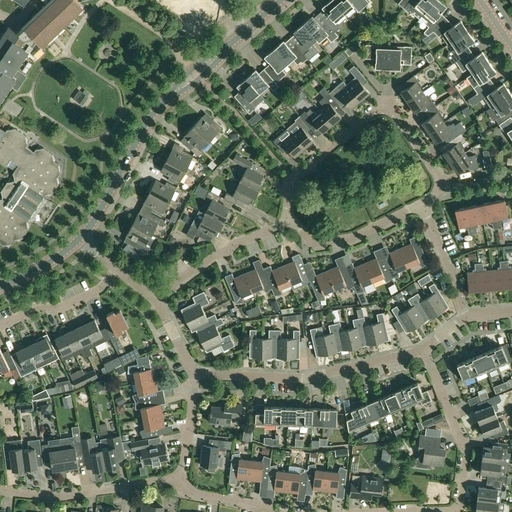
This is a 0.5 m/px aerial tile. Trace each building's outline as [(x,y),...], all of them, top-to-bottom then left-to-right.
[(12,75),(25,55),(29,57),(40,44),(42,46),(49,40),(47,38),(55,30),(57,32),(69,21),(67,19),(75,11),(77,13),(83,7),(76,0),(54,0),(49,6),(48,5),(42,11),(42,12),(29,25),(27,25),(25,27),(23,25),(16,31),(19,33),(8,26),(0,38),(0,242),(4,246),(11,244),(15,239),(22,238),(28,228),(27,221),(44,195),(52,194),(59,184),(57,177),(60,172),(59,164),(54,161),(53,154),(14,128),(6,129),(0,125),(0,100),(15,78),(12,75)] [(153,0),(174,13),(182,0),(153,0)] [(331,0),(322,8),(323,10),(331,19),(326,23),(335,33),(339,29),(335,23),(344,15),(331,0)] [(347,0),(331,0),(344,15),(354,7),(358,13),(363,8),(356,0),(351,0),(349,2),(347,0)] [(356,0),(363,8),(368,4),(364,0),(356,0)] [(401,0),(398,5),(403,9),(410,0),(401,0)] [(416,0),(410,0),(403,9),(409,14),(410,12),(412,10),(421,18),(435,0),(419,0),(419,2),(416,0)] [(437,0),(435,0),(421,18),(427,22),(425,24),(429,28),(433,32),(437,29),(445,24),(448,21),(440,13),(446,7),(437,0)] [(311,17),(302,24),(315,40),(324,32),(326,34),(329,37),(334,33),(331,29),(325,22),(318,14),(313,19),(311,17)] [(374,23),(370,18),(366,21),(370,26),(374,23)] [(433,32),(430,35),(433,38),(436,35),(439,37),(440,35),(447,44),(450,42),(467,30),(460,21),(453,26),(448,21),(445,24),(437,29),(433,32)] [(295,35),(290,39),(307,59),(308,60),(318,52),(311,43),(315,40),(302,24),(293,33),(295,35)] [(448,51),(447,59),(449,60),(452,64),(456,61),(467,54),(470,51),(467,46),(474,41),(474,40),(467,30),(450,42),(455,48),(450,51),(448,51)] [(283,41),(273,49),(287,65),(292,60),(296,65),(300,62),(302,64),(307,59),(290,39),(285,43),(283,41)] [(375,68),(388,69),(388,49),(373,49),(374,45),(365,45),(365,59),(375,60),(375,68)] [(351,46),(345,52),(349,56),(355,51),(351,46)] [(388,49),(388,69),(400,69),(400,60),(411,61),(412,47),(404,47),(404,50),(388,49)] [(270,64),(263,70),(271,78),(275,83),(285,74),(281,69),(287,65),(273,49),(264,57),(270,64)] [(456,61),(463,71),(468,67),(472,73),(489,62),(482,51),(470,59),(467,54),(456,61)] [(424,56),(429,63),(434,59),(429,53),(424,56)] [(476,79),(471,83),(477,92),(491,83),(488,78),(496,72),(489,62),(472,73),(476,79)] [(255,71),(246,78),(259,93),(267,85),(272,91),(277,86),(275,83),(271,78),(263,70),(258,74),(255,71)] [(407,88),(400,92),(407,102),(422,91),(420,88),(422,86),(414,75),(403,82),(407,88)] [(348,87),(360,101),(369,93),(355,77),(350,81),(352,84),(348,87)] [(240,91),(234,97),(249,114),(255,108),(254,107),(258,103),(253,98),(259,93),(246,78),(236,87),(240,91)] [(343,82),(329,93),(340,106),(345,102),(350,109),(360,101),(348,87),(343,82)] [(476,94),(472,96),(475,101),(479,98),(480,99),(487,94),(494,104),(510,93),(503,83),(495,89),(491,83),(477,92),(476,94)] [(453,86),(447,90),(450,94),(456,90),(453,86)] [(293,107),(306,95),(300,89),(287,100),(293,107)] [(79,91),(73,99),(82,106),(88,97),(87,97),(82,93),(79,91)] [(422,91),(407,102),(417,117),(435,105),(428,95),(425,96),(422,91)] [(453,95),(456,100),(461,96),(458,91),(453,95)] [(329,93),(319,101),(322,105),(324,108),(320,111),(331,125),(340,117),(346,113),(340,106),(329,93)] [(491,108),(486,111),(492,120),(494,119),(498,124),(502,122),(509,117),(511,115),(511,95),(510,93),(494,104),(490,107),(491,108)] [(435,105),(417,117),(421,122),(428,132),(443,122),(441,118),(442,117),(438,110),(435,105)] [(304,111),(299,115),(309,127),(310,128),(317,137),(331,125),(320,111),(316,114),(309,110),(305,113),(304,111)] [(344,115),(353,125),(357,122),(348,111),(344,115)] [(293,124),(287,129),(303,148),(312,141),(306,134),(310,128),(309,127),(299,115),(294,119),(296,121),(293,124)] [(201,117),(193,126),(209,141),(213,136),(217,139),(220,135),(218,133),(223,129),(213,120),(209,124),(201,117)] [(502,122),(498,124),(503,131),(511,144),(511,143),(511,120),(509,117),(502,122)] [(443,122),(428,132),(435,143),(443,138),(446,143),(460,133),(464,130),(459,123),(457,124),(456,122),(446,126),(443,122)] [(184,136),(185,136),(192,143),(188,147),(198,156),(202,152),(200,150),(209,141),(193,126),(184,136)] [(282,133),(272,141),(282,152),(287,148),(294,156),(303,148),(287,129),(282,133)] [(460,133),(446,143),(439,148),(449,163),(464,152),(462,149),(464,147),(463,147),(467,144),(460,133)] [(172,149),(166,160),(193,174),(194,171),(187,167),(193,156),(183,150),(181,153),(172,149)] [(475,155),(467,157),(464,152),(449,163),(456,173),(467,166),(470,170),(478,169),(475,155)] [(236,155),(233,161),(247,168),(240,182),(258,191),(264,178),(258,175),(259,174),(249,169),(252,163),(236,155)] [(490,158),(484,159),(483,160),(484,167),(485,167),(492,166),(490,158)] [(166,160),(160,171),(169,176),(167,179),(177,185),(184,173),(191,177),(193,174),(166,160)] [(208,165),(212,170),(217,165),(212,161),(208,165)] [(201,171),(198,176),(203,179),(206,174),(201,171)] [(155,180),(150,191),(176,205),(177,203),(170,199),(176,187),(166,181),(164,185),(155,180)] [(240,182),(232,196),(226,193),(223,198),(233,203),(236,198),(244,202),(245,201),(251,204),(258,191),(240,182)] [(216,185),(214,190),(222,194),(224,189),(216,185)] [(150,191),(143,202),(152,207),(151,210),(161,216),(167,205),(174,208),(176,205),(150,191)] [(185,191),(182,197),(187,200),(190,194),(185,191)] [(205,214),(223,223),(230,209),(216,201),(219,196),(208,191),(206,196),(212,199),(205,214)] [(504,200),(491,203),(497,229),(501,228),(500,223),(502,222),(502,220),(508,219),(504,200)] [(491,203),(479,206),(482,224),(488,223),(489,225),(491,225),(493,230),(497,229),(491,203)] [(479,205),(467,208),(473,234),(477,233),(475,228),(478,228),(478,225),(482,224),(479,205)] [(473,234),(467,208),(454,210),(458,229),(464,228),(464,230),(466,230),(468,235),(473,234)] [(138,213),(132,224),(151,234),(157,223),(163,226),(164,223),(162,219),(150,213),(147,218),(138,213)] [(188,214),(182,226),(189,230),(186,235),(192,239),(195,234),(210,242),(212,236),(216,238),(223,223),(205,214),(201,221),(195,218),(188,214)] [(127,236),(124,241),(144,252),(148,255),(151,254),(153,250),(147,247),(145,245),(151,234),(132,224),(126,235),(127,236)] [(176,238),(171,236),(168,241),(173,244),(176,238)] [(399,249),(407,267),(417,264),(420,269),(427,263),(416,236),(409,239),(412,247),(408,248),(406,246),(399,249)] [(169,251),(171,254),(178,252),(177,248),(171,245),(170,247),(169,251)] [(393,255),(383,259),(391,278),(399,278),(399,271),(407,267),(399,249),(392,252),(393,255)] [(129,257),(135,261),(138,258),(133,253),(129,257)] [(289,264),(283,266),(290,285),(299,281),(303,286),(309,281),(306,274),(298,254),(292,257),(294,264),(290,265),(289,264)] [(371,261),(364,263),(372,282),(381,278),(385,283),(386,282),(391,295),(397,291),(391,278),(383,259),(372,263),(371,261)] [(497,270),(491,270),(493,289),(505,288),(503,261),(499,262),(499,267),(497,267),(497,270)] [(507,261),(503,261),(505,288),(511,287),(511,268),(511,269),(510,266),(508,266),(507,261)] [(344,266),(353,286),(355,292),(362,292),(362,286),(372,282),(364,263),(357,266),(358,269),(354,271),(351,263),(344,266)] [(482,263),(478,264),(480,290),(493,289),(491,270),(486,271),(485,268),(483,268),(482,263)] [(480,290),(478,264),(474,264),(474,269),(471,270),(472,272),(466,273),(468,292),(480,290)] [(271,289),(273,292),(274,296),(280,295),(280,289),(290,285),(283,266),(276,269),(276,271),(272,273),(269,266),(263,269),(271,289)] [(333,268),(326,271),(333,289),(342,285),(347,290),(353,286),(344,266),(334,270),(333,268)] [(251,272),(245,274),(252,293),(261,289),(265,294),(271,289),(263,269),(252,273),(251,272)] [(313,271),(306,274),(309,281),(317,300),(323,300),(323,293),(333,289),(326,271),(319,274),(320,276),(315,278),(313,271)] [(252,293),(245,274),(238,277),(238,279),(234,280),(231,273),(224,276),(235,303),(242,302),(241,297),(252,293)] [(428,274),(417,280),(421,286),(432,279),(428,274)] [(407,287),(412,295),(418,291),(413,283),(407,287)] [(433,294),(428,297),(438,314),(449,307),(434,283),(429,286),(433,294)] [(180,309),(186,320),(204,312),(201,306),(209,302),(203,291),(192,296),(195,302),(180,309)] [(273,292),(265,295),(268,302),(276,299),(274,296),(273,292)] [(418,293),(413,296),(427,320),(438,314),(428,297),(422,300),(418,293)] [(412,307),(407,310),(417,327),(427,320),(413,296),(408,299),(412,307)] [(417,327),(407,310),(401,313),(397,306),(391,309),(406,333),(417,327)] [(109,319),(103,322),(105,327),(110,338),(112,342),(119,339),(117,334),(123,331),(122,329),(128,326),(120,310),(114,313),(113,311),(106,314),(109,319)] [(191,332),(196,330),(217,319),(214,314),(207,317),(204,312),(186,320),(191,332)] [(320,320),(319,312),(312,314),(314,322),(320,320)] [(354,328),(348,329),(352,348),(364,346),(358,318),(357,312),(351,313),(354,328)] [(378,323),(372,324),(376,343),(388,341),(382,313),(376,314),(378,323)] [(196,330),(201,341),(218,332),(216,327),(223,323),(221,317),(196,330)] [(376,343),(372,324),(366,325),(364,317),(358,318),(364,346),(376,343)] [(95,320),(84,325),(92,340),(95,346),(110,338),(105,327),(100,330),(95,320)] [(340,322),(334,323),(340,351),(352,348),(348,329),(342,331),(340,322)] [(330,333),(324,335),(328,354),(340,351),(334,323),(328,325),(330,333)] [(84,325),(75,329),(82,345),(88,356),(92,354),(89,349),(95,346),(92,340),(84,325)] [(328,354),(324,335),(318,336),(316,328),(310,329),(316,356),(328,354)] [(75,329),(65,334),(75,354),(81,352),(84,358),(88,356),(82,345),(75,329)] [(249,357),(262,357),(262,339),(256,338),(256,330),(250,329),(249,357)] [(262,357),(274,358),(275,330),(269,330),(268,339),(262,339),(262,357)] [(275,330),(274,358),(287,358),(287,339),(281,339),(281,330),(275,330)] [(299,358),(300,330),(294,330),(293,339),(287,339),(287,358),(299,358)] [(218,332),(201,341),(206,352),(220,345),(223,351),(234,345),(229,334),(221,338),(218,332)] [(47,334),(36,339),(37,342),(36,342),(46,364),(58,358),(47,334)] [(65,334),(55,339),(62,354),(60,355),(63,360),(75,354),(65,334)] [(36,342),(26,347),(36,368),(46,364),(36,342)] [(511,356),(508,343),(490,351),(497,367),(511,360),(511,356)] [(11,355),(20,374),(21,376),(36,368),(26,347),(11,355)] [(0,369),(2,369),(3,371),(9,368),(13,377),(20,374),(11,355),(10,353),(8,350),(2,352),(0,348),(0,369)] [(490,351),(478,356),(486,372),(497,367),(490,351)] [(123,364),(130,361),(126,354),(120,357),(123,364)] [(128,366),(127,373),(134,374),(136,383),(155,379),(154,373),(152,373),(149,362),(148,356),(136,358),(138,364),(128,366)] [(478,356),(468,361),(475,377),(486,372),(478,356)] [(112,368),(115,367),(112,360),(103,364),(105,367),(107,372),(111,370),(113,370),(112,368)] [(475,377),(468,361),(456,365),(463,382),(475,377)] [(122,365),(116,368),(119,374),(125,371),(122,365)] [(94,370),(84,374),(88,382),(98,377),(94,370)] [(84,374),(73,380),(76,387),(88,382),(84,374)] [(138,393),(132,395),(135,402),(164,396),(174,394),(173,387),(157,390),(155,379),(136,383),(137,393),(138,393)] [(511,379),(503,383),(506,389),(511,386),(511,379)] [(59,392),(63,391),(71,390),(74,389),(69,380),(55,383),(57,386),(59,392)] [(105,389),(103,381),(96,382),(97,390),(105,389)] [(417,382),(406,387),(413,404),(420,401),(422,404),(431,400),(427,390),(421,393),(417,382)] [(57,386),(46,389),(49,394),(59,392),(57,386)] [(406,387),(395,392),(402,408),(413,404),(406,387)] [(485,388),(480,390),(485,400),(489,399),(485,388)] [(31,397),(32,401),(35,400),(38,399),(50,397),(49,394),(46,389),(31,397)] [(88,397),(81,392),(78,397),(86,401),(88,397)] [(402,408),(395,392),(384,396),(391,413),(402,408)] [(118,405),(126,401),(123,395),(115,399),(118,405)] [(480,410),(474,412),(479,424),(496,417),(494,412),(497,411),(498,408),(497,404),(501,402),(498,395),(489,399),(485,400),(481,402),(477,403),(480,410)] [(72,406),(70,396),(63,397),(65,408),(72,406)] [(141,409),(143,419),(162,415),(160,404),(165,403),(164,396),(135,402),(135,409),(141,409)] [(384,396),(373,401),(380,418),(382,424),(388,421),(385,416),(391,413),(384,396)] [(362,406),(369,423),(380,418),(373,401),(362,406)] [(40,405),(41,414),(51,413),(49,403),(40,405)] [(208,422),(209,422),(229,424),(230,417),(240,418),(241,405),(224,403),(224,408),(211,406),(210,411),(209,411),(209,413),(210,413),(209,419),(208,419),(208,422)] [(255,412),(254,424),(275,425),(276,407),(264,406),(256,406),(255,412)] [(362,406),(345,413),(348,431),(357,427),(369,423),(362,406)] [(275,425),(287,425),(288,407),(276,407),(275,425)] [(288,407),(287,425),(299,426),(300,408),(288,407)] [(300,408),(299,426),(308,426),(307,432),(311,433),(311,426),(312,408),(300,408)] [(311,426),(323,427),(324,409),(312,408),(311,426)] [(324,409),(323,427),(336,428),(336,410),(324,409)] [(162,415),(143,419),(145,428),(139,431),(142,438),(164,434),(161,422),(164,421),(162,415)] [(421,422),(423,428),(435,423),(433,417),(421,422)] [(496,417),(479,424),(483,436),(493,432),(495,437),(507,433),(505,428),(503,421),(498,423),(496,417)] [(376,428),(372,430),(373,432),(376,440),(380,438),(376,428)] [(60,437),(65,468),(78,466),(76,453),(83,452),(81,438),(79,430),(72,431),(73,435),(60,437)] [(373,432),(363,436),(366,442),(372,441),(376,440),(373,432)] [(415,459),(414,466),(427,468),(434,463),(442,464),(444,449),(433,447),(434,437),(420,435),(419,447),(425,448),(424,452),(415,459)] [(101,440),(102,450),(106,468),(119,466),(116,451),(123,450),(121,442),(120,436),(101,440)] [(52,470),(65,468),(60,437),(47,439),(48,443),(41,445),(43,459),(50,458),(52,470)] [(121,442),(123,450),(132,450),(132,451),(134,450),(135,457),(139,458),(142,457),(144,465),(167,460),(163,444),(161,444),(160,437),(130,443),(130,441),(121,442)] [(12,471),(25,469),(22,448),(22,447),(21,439),(2,442),(4,457),(10,456),(12,471)] [(22,447),(22,448),(25,469),(37,467),(35,454),(41,453),(39,439),(27,441),(29,449),(23,450),(22,447)] [(202,445),(200,465),(216,467),(218,450),(225,451),(226,441),(209,439),(208,446),(202,445)] [(482,448),(481,460),(500,462),(501,450),(506,450),(507,444),(494,443),(493,449),(482,448)] [(106,468),(102,450),(97,451),(95,444),(88,445),(82,447),(83,452),(84,460),(91,459),(93,471),(106,468)] [(232,454),(228,483),(236,484),(237,476),(240,477),(241,479),(248,480),(251,460),(240,458),(239,450),(233,451),(233,453),(232,454)] [(310,453),(309,460),(318,461),(319,454),(310,453)] [(267,487),(267,490),(270,465),(271,458),(264,455),(262,461),(251,460),(248,480),(255,481),(257,479),(260,479),(259,486),(267,487)] [(490,474),(489,481),(502,482),(506,483),(507,476),(498,475),(500,462),(481,460),(480,473),(490,474)] [(279,491),(286,492),(288,472),(277,471),(276,464),(270,465),(267,490),(274,491),(275,488),(278,489),(279,491)] [(318,490),(325,491),(326,475),(327,471),(316,470),(315,464),(309,465),(305,494),(312,495),(313,487),(316,488),(318,490)] [(297,493),(305,494),(309,465),(308,465),(307,470),(301,468),(298,473),(288,472),(286,492),(292,493),(294,491),(298,491),(297,493)] [(326,475),(325,491),(331,492),(333,490),(336,490),(335,497),(344,498),(347,469),(340,466),(338,472),(327,471),(326,475)] [(353,475),(350,495),(357,496),(356,498),(367,499),(368,492),(381,493),(381,490),(384,487),(381,484),(382,478),(362,476),(353,475)] [(478,486),(477,500),(497,502),(497,501),(495,501),(496,495),(501,495),(502,482),(489,481),(489,488),(478,486)] [(496,511),(497,502),(477,500),(475,511),(496,511)]
